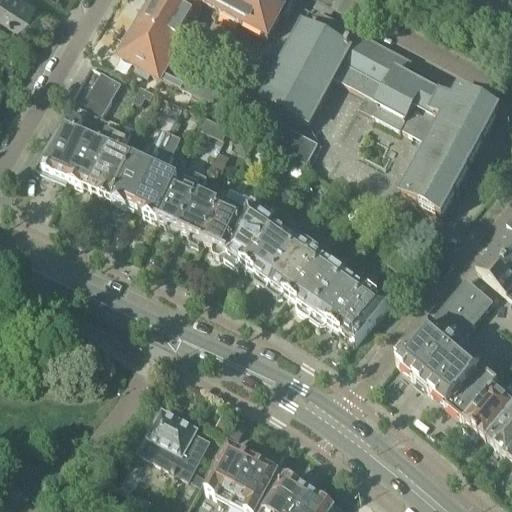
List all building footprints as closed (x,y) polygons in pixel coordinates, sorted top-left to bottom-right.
[(0,0),(0,13),(18,25),(33,2),(29,0),(0,0)] [(159,85),(159,84),(163,77),(204,9),(267,46),(282,21),(285,23),(293,7),(280,0),(153,0),(118,60),(135,71),(149,79),(159,85)] [(402,83),(409,69),(322,21),(314,35),(302,28),(261,105),(311,133),(336,86),(365,101),(363,106),(358,114),(373,122),(372,123),(430,154),(402,205),(442,227),(499,122),(459,100),(458,101),(460,102),(455,112),(402,83)] [(149,79),(135,71),(132,76),(146,84),(149,79)] [(163,77),(159,84),(180,94),(184,87),(163,77)] [(88,145),(100,125),(111,106),(110,106),(120,90),(102,78),(92,95),(92,94),(42,177),(68,188),(88,145)] [(154,99),(141,93),(140,92),(133,107),(147,114),(154,99)] [(200,105),(191,101),(187,109),(196,113),(200,105)] [(163,120),(177,126),(183,113),(169,107),(163,120)] [(212,141),(217,129),(207,124),(201,136),(212,141)] [(120,134),(100,125),(88,145),(68,188),(90,198),(110,155),(120,134)] [(318,149),(274,125),(268,138),(263,147),(306,170),(318,149)] [(130,138),(120,134),(110,155),(90,198),(112,208),(132,164),(120,159),(130,138)] [(132,163),(132,164),(112,208),(126,214),(127,212),(136,216),(170,140),(169,140),(170,139),(161,135),(145,170),(132,163)] [(180,144),(170,139),(169,140),(170,140),(136,216),(144,220),(143,222),(157,229),(177,185),(165,179),(180,144)] [(228,163),(218,158),(210,174),(216,177),(221,179),(228,163)] [(177,185),(157,229),(180,240),(202,193),(179,182),(177,185)] [(202,193),(180,240),(203,250),(225,204),(202,193)] [(247,214),(225,204),(203,250),(226,261),(247,214)] [(248,213),(247,214),(226,261),(247,276),(277,234),(268,227),(273,220),(253,205),(248,213)] [(304,227),(311,232),(319,221),(312,216),(304,227)] [(371,216),(365,225),(380,236),(386,227),(371,216)] [(285,239),(277,234),(247,276),(269,291),(304,242),(290,232),(285,239)] [(511,232),(490,259),(511,277),(511,232)] [(103,234),(98,245),(105,248),(111,237),(103,234)] [(304,242),(269,291),(290,305),(323,266),(314,259),(319,253),(304,242)] [(326,262),(338,248),(331,243),(323,253),(326,256),(323,259),(326,262)] [(146,253),(138,250),(132,263),(140,267),(146,253)] [(402,253),(390,268),(409,284),(422,268),(402,253)] [(511,277),(490,259),(476,276),(506,302),(507,301),(511,305),(511,277)] [(186,263),(179,260),(176,268),(182,271),(186,263)] [(155,264),(151,272),(161,276),(165,268),(155,264)] [(323,266),(290,305),(311,320),(344,280),(323,266)] [(190,275),(183,272),(180,280),(187,283),(190,275)] [(365,286),(364,287),(367,290),(370,291),(370,292),(381,276),(375,272),(365,286)] [(311,320),(333,335),(367,290),(364,287),(365,286),(348,274),(344,280),(311,320)] [(422,393),(455,353),(493,308),(467,287),(396,371),(422,393)] [(354,350),(387,312),(366,297),(370,291),(367,290),(333,335),(354,350)] [(497,388),(455,353),(422,393),(464,428),(497,388)] [(511,415),(511,400),(497,388),(464,428),(485,447),(511,415)] [(162,417),(139,459),(171,477),(170,478),(176,481),(176,480),(188,486),(209,449),(194,441),(197,436),(162,417)] [(508,465),(511,460),(511,419),(487,448),(508,465)] [(232,438),(228,446),(235,449),(239,442),(232,438)] [(229,511),(253,467),(228,453),(204,497),(229,511)] [(127,492),(141,468),(135,465),(122,489),(127,492)] [(260,511),(278,480),(253,467),(229,511),(231,511),(260,511)] [(195,479),(191,487),(200,492),(205,484),(195,479)] [(272,505),(267,511),(301,511),(307,505),(309,501),(300,495),(299,489),(291,483),(285,485),(272,505)] [(140,511),(130,507),(132,502),(119,496),(113,508),(120,511),(140,511)] [(307,505),(301,511),(325,511),(315,505),(309,501),(307,505)]
